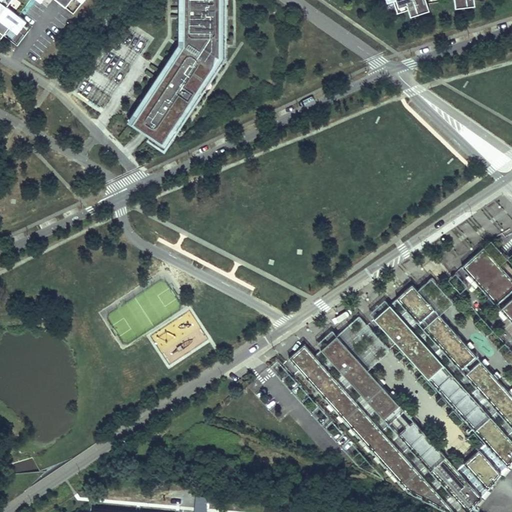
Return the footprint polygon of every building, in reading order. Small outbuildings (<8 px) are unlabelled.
[(6,7),(11,0),(37,0),(40,2),(42,0),(0,0),(0,39),(3,35),(9,27),(17,33),(26,22),(6,7)] [(177,60),(187,45),(189,43),(191,40),(184,40),(184,15),(179,15),(179,8),(184,8),(183,0),(177,0),(177,43),(127,120),(132,123),(161,80),(156,77),(160,71),(164,74),(175,58),(177,60)] [(225,58),(225,0),(220,0),(220,40),(191,40),(189,43),(198,50),(196,51),(215,64),(163,143),(167,146),(225,58)] [(191,40),(220,40),(220,0),(183,0),(184,8),(179,8),(179,15),(184,15),(184,40),(191,40)] [(421,0),(393,0),(398,12),(409,8),(423,4),(421,0)] [(430,9),(427,0),(421,0),(423,4),(409,8),(411,16),(430,9)] [(163,143),(215,64),(196,51),(187,45),(177,60),(175,58),(164,74),(160,71),(156,77),(161,80),(132,123),(163,143)] [(511,269),(505,262),(501,265),(484,246),(462,266),(496,305),(511,290),(511,298),(500,309),(511,322),(511,269)] [(435,283),(449,276),(439,257),(425,264),(435,283)] [(417,290),(412,284),(396,298),(419,323),(435,309),(417,290)] [(511,440),(390,304),(374,318),(486,443),(457,469),(415,421),(399,434),(467,511),(468,511),(511,461),(511,440)] [(477,356),(439,314),(423,328),(461,370),(477,356)] [(337,335),(322,349),(389,424),(404,410),(337,335)] [(305,344),(290,358),(408,491),(448,511),(455,511),(315,355),(305,344)] [(511,395),(481,361),(465,375),(511,427),(511,395)]
